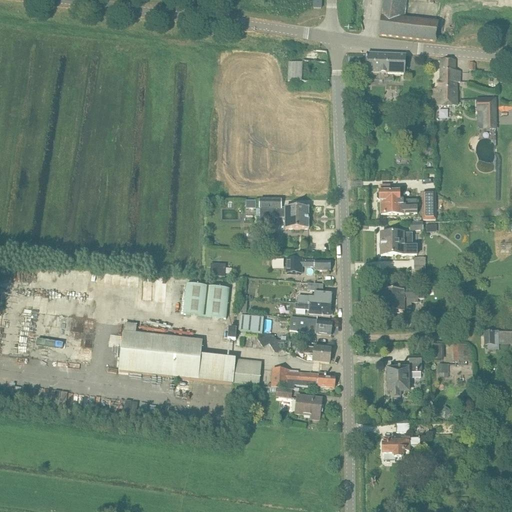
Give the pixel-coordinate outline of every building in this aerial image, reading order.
[(321,0),(313,0),(313,9),(321,9),(321,0)] [(404,16),(406,0),(384,0),(379,36),(435,43),(438,21),(404,16)] [(288,82),(325,84),(327,52),(303,50),(302,64),(288,64),(288,82)] [(405,56),(367,55),(365,74),(375,75),(404,76),(405,56)] [(434,90),(433,107),(457,107),(456,83),(459,83),(460,73),(455,72),(455,61),(441,61),(440,71),(440,82),(438,81),(437,90),(434,90)] [(495,100),(477,100),(477,112),(483,112),(483,124),(483,130),(489,130),(496,130),(495,100)] [(450,118),(449,109),(439,110),(440,118),(450,118)] [(390,192),(390,187),(380,187),(380,193),(380,194),(379,194),(377,196),(377,199),(379,201),(380,201),(380,202),(381,202),(381,216),(391,215),(417,215),(417,201),(400,202),(400,192),(390,192)] [(434,191),(421,192),(422,220),(435,220),(434,191)] [(282,199),(261,200),(261,208),(261,216),(273,216),(273,218),(285,218),(285,222),(285,230),(299,230),(309,230),(308,220),(308,208),(298,208),(282,209),(282,199)] [(410,230),(424,230),(424,222),(410,223),(410,230)] [(381,246),(411,245),(411,234),(391,234),(381,234),(381,246)] [(411,247),(411,245),(381,246),(381,257),(391,257),(418,256),(417,247),(411,247)] [(415,269),(415,284),(425,284),(425,269),(425,258),(415,258),(415,269)] [(287,259),(286,274),(301,275),(301,267),(314,267),(314,272),(330,272),(331,262),(304,261),(304,260),(302,260),(287,259)] [(211,264),(210,276),(222,277),(222,264),(211,264)] [(153,281),(143,280),(142,302),(153,302),(153,281)] [(167,280),(157,280),(155,303),(165,304),(167,280)] [(230,288),(187,284),(184,313),(227,318),(230,288)] [(307,291),(322,292),(323,285),(308,284),(307,291)] [(42,300),(44,294),(24,289),(22,296),(42,300)] [(412,302),(412,303),(418,303),(418,299),(422,299),(422,291),(390,292),(380,292),(380,303),(412,302)] [(315,294),(315,299),(299,298),(298,303),(314,305),(331,306),(332,296),(315,294)] [(413,309),(412,303),(412,302),(380,303),(380,314),(390,314),(405,313),(405,309),(413,309)] [(314,305),(298,303),(296,303),(295,310),(314,312),(313,317),(330,318),(331,306),(314,305)] [(315,334),(321,336),(331,337),(333,323),(323,322),(317,321),(292,318),(291,331),(315,333),(315,334)] [(70,350),(84,351),(86,337),(93,338),(95,322),(73,319),(70,350)] [(264,321),(243,319),(241,331),(262,333),(264,321)] [(124,332),(123,337),(110,336),(109,348),(122,349),(120,372),(178,378),(176,392),(188,393),(190,379),(259,387),(261,363),(201,356),(202,342),(193,341),(136,333),(137,327),(125,326),(124,332)] [(511,346),(511,332),(484,334),(485,347),(488,347),(488,352),(500,352),(500,347),(511,346)] [(258,335),(257,340),(263,349),(269,345),(275,353),(277,354),(282,351),(273,336),(258,335)] [(440,344),(430,344),(431,359),(441,359),(440,344)] [(467,344),(458,344),(458,361),(467,361),(467,344)] [(304,353),(314,354),(313,363),(329,364),(331,350),(321,349),(305,347),(304,353)] [(395,370),(388,370),(388,393),(391,393),(391,398),(401,398),(401,392),(404,392),(408,392),(408,379),(421,379),(421,373),(422,373),(421,365),(421,357),(409,358),(409,365),(408,365),(405,365),(395,366),(395,370)] [(285,389),(285,390),(294,391),(294,386),(318,388),(318,387),(334,389),(335,377),(326,377),(326,376),(324,376),(325,374),(318,374),(317,376),(298,375),(287,374),(288,371),(272,370),(271,388),(285,389)] [(292,391),(285,390),(277,389),(276,396),(291,398),(292,391)] [(296,414),(310,417),(320,418),(322,400),(312,399),(298,396),(296,414)] [(410,434),(410,426),(397,427),(397,435),(410,434)] [(420,440),(394,440),(384,440),(384,446),(383,446),(383,456),(384,456),(385,463),(395,463),(394,459),(401,459),(403,457),(403,453),(409,453),(409,448),(420,448),(420,440)]
